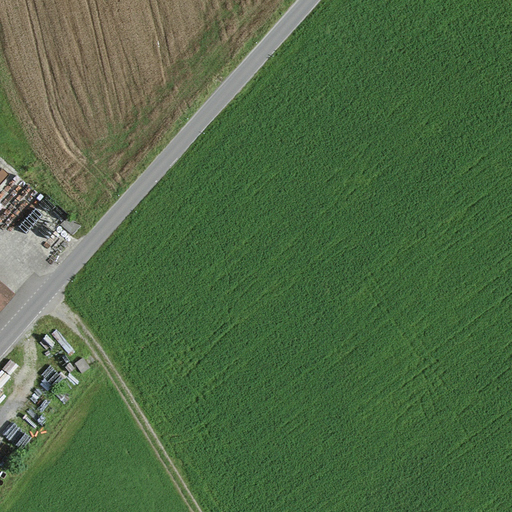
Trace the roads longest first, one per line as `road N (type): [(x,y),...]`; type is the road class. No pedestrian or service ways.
road 1 (unclassified): [(0,350),(309,0)]
road 2 (track): [(53,291),(193,511)]
